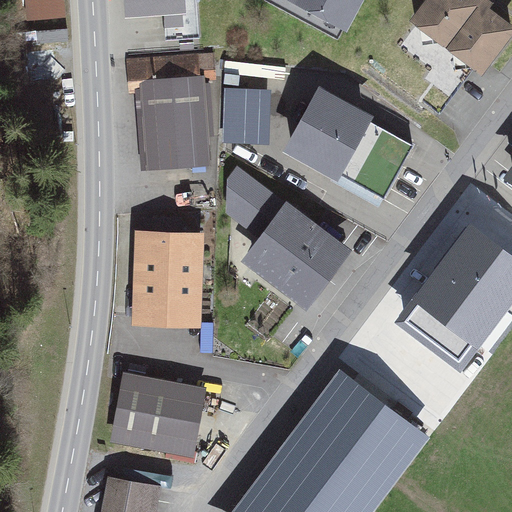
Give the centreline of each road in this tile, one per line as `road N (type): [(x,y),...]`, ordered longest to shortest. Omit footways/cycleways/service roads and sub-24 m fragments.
road 1 (residential): [(198,511),(511,102)]
road 2 (tertiary): [(65,511),(98,264),(91,0)]
